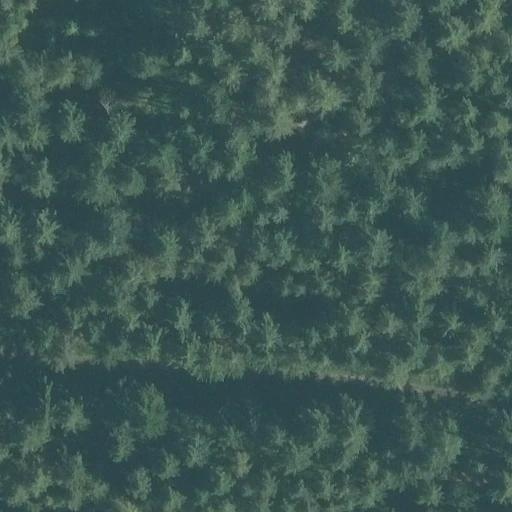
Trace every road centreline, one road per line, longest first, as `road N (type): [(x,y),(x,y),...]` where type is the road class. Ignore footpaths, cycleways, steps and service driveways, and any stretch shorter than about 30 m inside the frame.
road 1 (track): [(0,318),(504,0)]
road 2 (track): [(0,360),(400,383),(511,409)]
